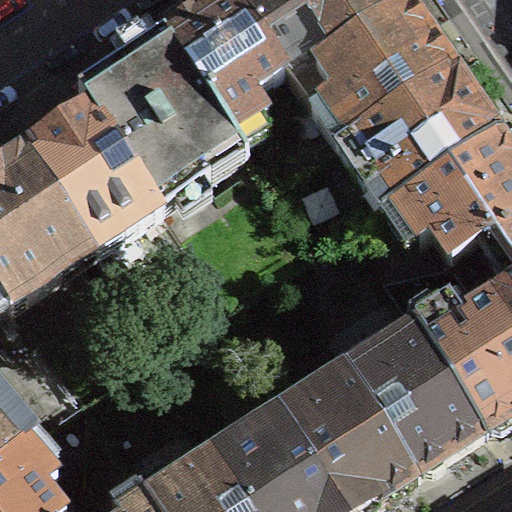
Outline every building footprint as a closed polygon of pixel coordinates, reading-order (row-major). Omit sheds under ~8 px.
[(222,0),(165,38),(233,143),(268,120),(255,101),(285,81),(231,0),(222,0)] [(231,0),(285,81),(296,99),(323,81),(316,72),(408,10),(401,0),(231,0)] [(323,81),(334,98),(320,108),(347,147),(453,76),(408,10),(316,72),(323,81)] [(79,94),(92,113),(162,220),(211,188),(203,175),(239,152),(233,143),(165,38),(79,94)] [(381,221),(392,214),(498,142),(453,76),(347,147),(336,155),(381,221)] [(162,220),(92,113),(27,156),(90,250),(114,234),(123,246),(162,220)] [(451,270),(453,269),(511,229),(511,163),(498,142),(392,214),(420,254),(433,245),(451,270)] [(90,250),(27,156),(0,173),(0,299),(0,300),(5,307),(19,297),(27,309),(64,284),(57,273),(90,251),(90,250)] [(511,229),(453,269),(482,312),(484,314),(493,308),(511,337),(511,229)] [(511,337),(493,308),(484,314),(482,312),(465,322),(456,308),(415,335),(424,348),(484,442),(511,423),(511,337)] [(348,377),(356,391),(416,485),(484,442),(424,348),(397,365),(388,352),(348,377)] [(0,473),(26,451),(75,424),(24,367),(0,383),(0,473)] [(0,383),(24,367),(0,367),(0,383)] [(330,409),(321,395),(280,421),(338,511),(380,511),(385,509),(383,507),(416,485),(356,391),(330,409)] [(338,511),(280,421),(240,447),(248,461),(222,477),(243,511),(338,511)] [(26,451),(0,473),(0,511),(55,511),(44,499),(57,488),(26,451)] [(181,503),(166,511),(243,511),(222,477),(213,464),(172,490),(181,503)]
